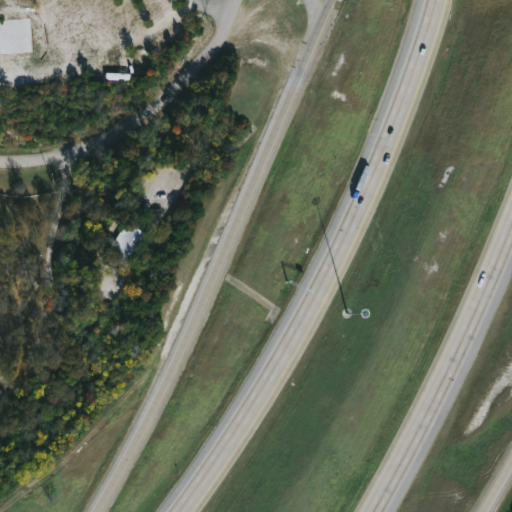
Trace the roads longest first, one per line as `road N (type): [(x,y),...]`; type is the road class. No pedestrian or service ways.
road 1 (motorway): [(437,0),(328,267),(175,511)]
road 2 (motorway): [(329,0),(191,326),(93,511)]
road 3 (motorway): [(370,511),(511,219)]
